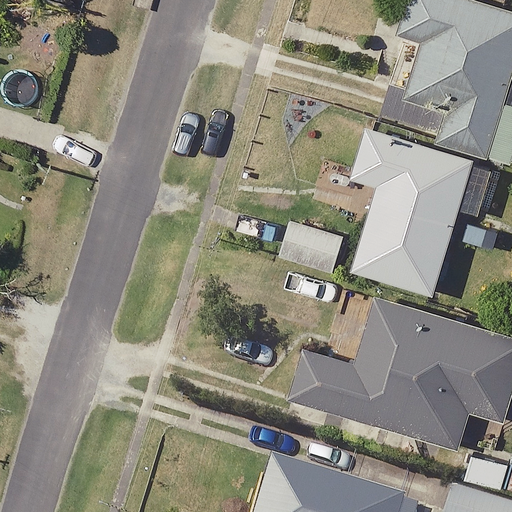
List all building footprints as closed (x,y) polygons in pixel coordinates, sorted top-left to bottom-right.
[(387,78),(377,113),(494,146),(508,150),(511,135),(511,67),(506,66),(511,43),(511,0),(399,0),(393,22),(417,29),(402,82),(387,78)] [(492,152),(375,119),(362,115),(347,167),(373,174),(349,259),(430,283),(455,200),(477,206),(492,152)] [(341,228),(290,213),(279,249),(330,264),(341,228)] [(511,364),(511,326),(346,278),(326,346),(306,341),(292,389),(454,436),(465,398),(499,408),(511,364)] [(511,511),(511,452),(480,444),(474,469),(452,464),(440,511),(442,511),(511,511)] [(415,511),(419,498),(275,455),(257,511),(415,511)]
